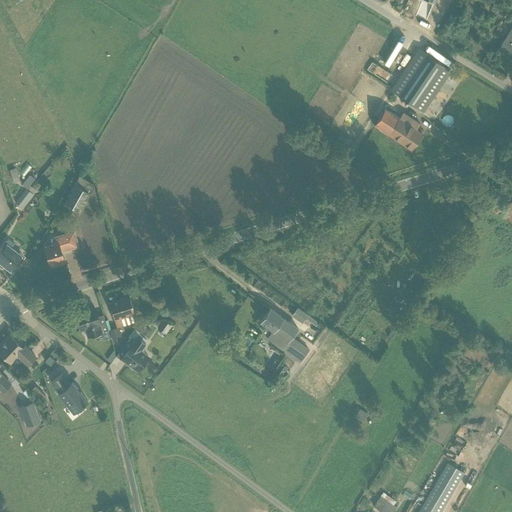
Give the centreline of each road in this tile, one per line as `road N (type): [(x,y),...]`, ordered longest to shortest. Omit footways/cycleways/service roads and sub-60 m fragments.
road 1 (tertiary): [(511,153),(8,306)]
road 2 (unclassified): [(107,378),(286,511)]
road 3 (unclassified): [(511,89),(364,0)]
road 4 (unclassified): [(139,511),(107,378)]
road 5 (unclassified): [(8,306),(107,378)]
